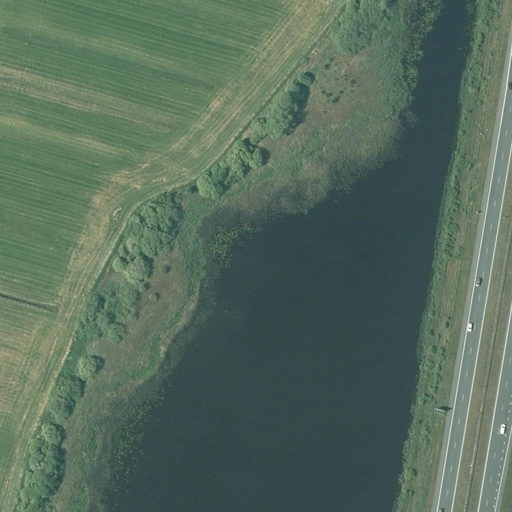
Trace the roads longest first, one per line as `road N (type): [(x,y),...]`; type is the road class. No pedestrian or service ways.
road 1 (motorway): [(511,96),(444,511)]
road 2 (motorway): [(485,511),(511,351)]
